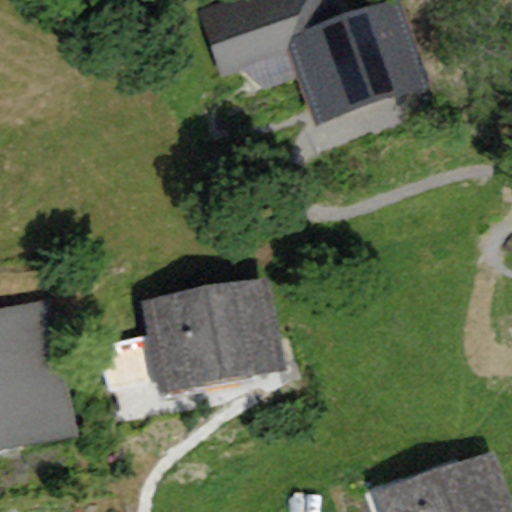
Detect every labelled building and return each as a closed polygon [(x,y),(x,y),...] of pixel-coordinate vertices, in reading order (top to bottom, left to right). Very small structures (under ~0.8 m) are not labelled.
[(320,51),(334,89),(405,65),(382,0),(377,0),(333,15),(328,0),(197,0),(218,57),(234,52),(290,32),(299,56),(299,59),(320,51)] [(262,68),(299,56),(290,32),(234,52),(262,68)] [(313,96),(334,89),(320,51),(299,59),(313,96)] [(145,299),(161,379),(268,357),(252,278),(145,299)] [(0,435),(54,424),(29,307),(32,307),(31,302),(0,308),(0,435)] [(394,487),(403,511),(503,511),(483,454),(394,487)] [(388,511),(403,511),(394,487),(381,491),(388,511)]
